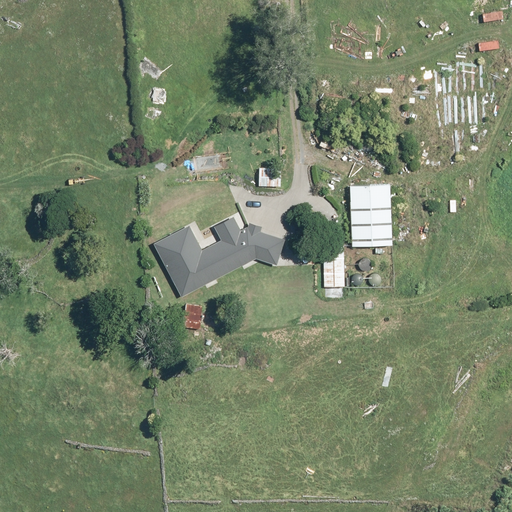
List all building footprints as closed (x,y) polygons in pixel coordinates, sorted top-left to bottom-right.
[(281,187),(282,169),(261,168),(260,186),(281,187)] [(389,183),(347,184),(349,247),(391,245),(389,183)] [(253,224),(242,230),(235,217),(216,227),(223,240),(203,251),(190,226),(155,244),(182,297),(259,258),(278,264),(286,239),(261,231),(262,227),(253,224)] [(342,287),(341,244),(321,245),(322,287),(342,287)] [(289,287),(276,288),(276,305),(290,305),(289,287)] [(274,298),(252,298),(252,319),(274,319),(274,298)] [(201,327),(203,307),(185,305),(183,325),(201,327)]
